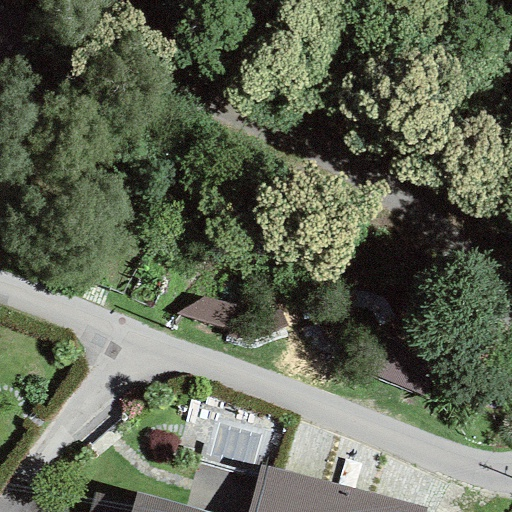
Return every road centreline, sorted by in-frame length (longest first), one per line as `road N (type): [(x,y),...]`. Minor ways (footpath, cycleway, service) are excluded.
road 1 (unclassified): [(78,0),(400,203),(511,310)]
road 2 (unclassified): [(511,471),(473,471),(138,341)]
road 3 (unclassified): [(138,341),(85,398),(6,511)]
road 4 (unclassified): [(138,341),(0,288)]
